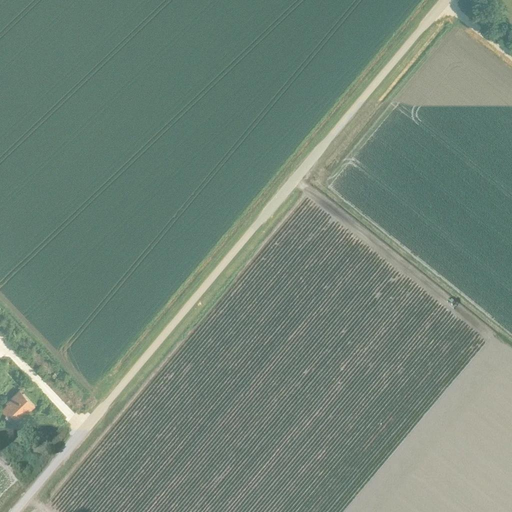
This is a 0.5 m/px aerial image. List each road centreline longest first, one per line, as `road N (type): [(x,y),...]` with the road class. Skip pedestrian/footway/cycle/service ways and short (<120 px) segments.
road 1 (unclassified): [(14,511),(444,0)]
road 2 (track): [(0,336),(84,427)]
